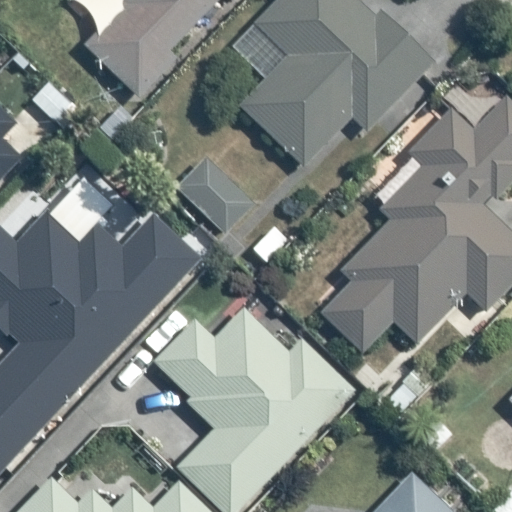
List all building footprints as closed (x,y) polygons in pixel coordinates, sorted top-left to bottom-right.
[(115,0),(123,7),(87,48),(137,93),(143,99),(178,60),(172,54),(221,0),(115,0)] [(434,62),(367,0),(277,0),(232,50),(265,81),(240,108),(305,168),(352,118),(368,133),(434,62)] [(311,310),(344,339),(359,352),(389,318),(419,344),(432,329),(458,299),(484,321),(511,288),(511,231),(489,212),(511,185),(511,103),(504,96),(476,128),(448,104),(406,152),(419,162),(380,208),(391,218),(311,310)] [(0,185),(27,159),(0,130),(0,185)] [(204,160),(176,190),(226,236),(253,207),(204,160)] [(0,367),(0,478),(199,267),(153,223),(120,259),(58,200),(13,248),(0,235),(0,327),(20,346),(0,367)] [(290,351),(244,306),(212,338),(191,317),(149,360),(216,426),(174,468),(218,511),(236,511),(354,393),(301,340),(290,351)] [(511,388),(502,398),(511,408),(511,388)] [(152,507),(111,467),(76,503),(50,478),(17,511),(205,511),(175,483),(152,507)] [(449,511),(409,473),(372,511),(449,511)] [(511,511),(511,487),(490,511),(491,511),(511,511)]
